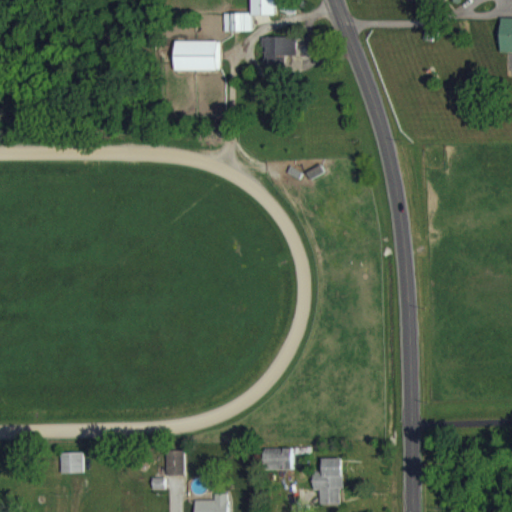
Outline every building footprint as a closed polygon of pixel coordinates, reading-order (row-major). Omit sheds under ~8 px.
[(252,0),(254,27),(277,27),(276,0),(252,0)] [(225,25),(226,43),(253,42),(252,25),(225,25)] [(501,63),(511,63),(511,29),(502,29),(501,63)] [(298,67),(297,48),(264,48),(264,81),(285,80),(285,67),(298,67)] [(177,82),(222,81),(222,52),(176,53),(177,82)] [(294,459),(265,460),(266,481),(294,481),(294,459)] [(167,462),(167,488),(186,487),(185,462),(167,462)] [(61,464),(61,485),(84,484),(83,464),(61,464)] [(320,511),(342,511),(342,469),(323,470),(324,484),(313,484),(314,501),(320,501),(320,511)]
